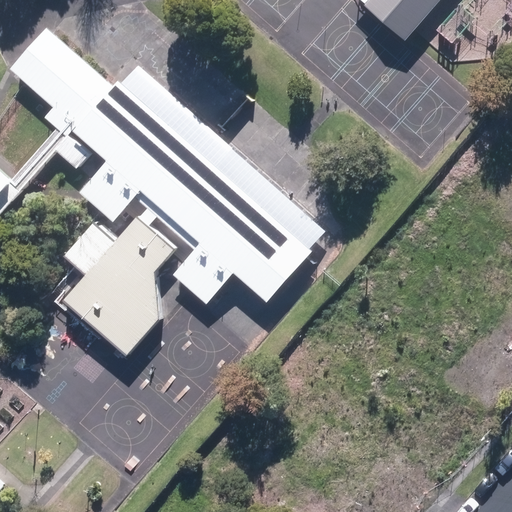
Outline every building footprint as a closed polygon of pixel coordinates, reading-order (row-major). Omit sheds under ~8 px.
[(360,0),(365,4),(364,5),(405,41),(414,30),(440,0),(360,0)] [(124,84),(55,23),(20,62),(63,101),(53,113),(75,133),(90,124),(121,152),(90,188),(123,217),(152,184),(213,238),(185,269),(218,298),(246,267),(279,296),(324,246),(131,76),(124,84)] [(511,215),(504,209),(511,199),(511,198),(489,178),(477,168),(403,254),(414,264),(383,301),(461,369),(511,309),(511,215)] [(0,488),(4,483),(0,479),(0,214),(22,190),(0,171),(0,488)] [(75,296),(136,351),(171,311),(165,269),(189,243),(147,212),(75,296)] [(369,323),(344,302),(272,384),(296,405),(369,323)] [(423,368),(388,356),(375,395),(410,407),(423,368)] [(412,440),(334,368),(311,393),(319,400),(285,437),(290,442),(279,454),(337,507),(354,489),(361,496),(412,440)] [(449,393),(424,389),(416,433),(441,437),(449,393)] [(200,511),(176,491),(158,511),(200,511)]
